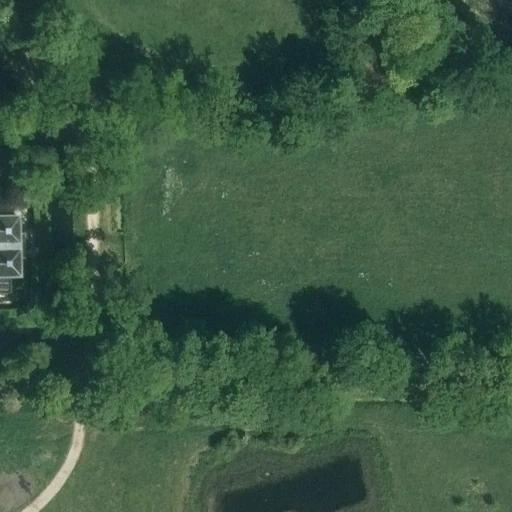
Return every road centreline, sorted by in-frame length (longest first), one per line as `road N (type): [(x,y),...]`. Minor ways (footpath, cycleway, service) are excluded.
road 1 (track): [(91,375),(511,377)]
road 2 (track): [(91,375),(83,144)]
road 3 (track): [(83,144),(27,71),(12,11),(1,0)]
